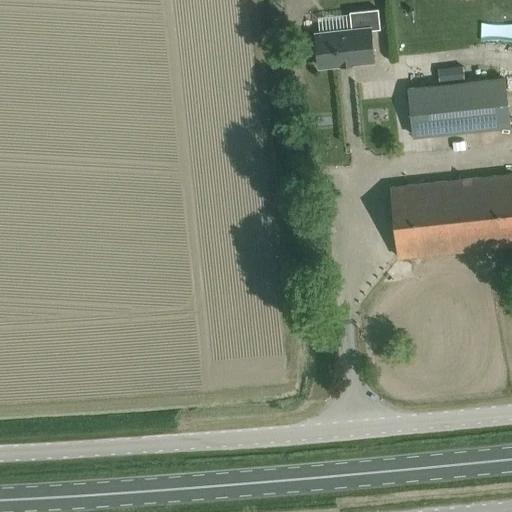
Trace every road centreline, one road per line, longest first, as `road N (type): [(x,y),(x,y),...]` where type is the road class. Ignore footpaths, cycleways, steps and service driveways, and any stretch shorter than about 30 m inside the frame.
road 1 (primary): [(0,501),(511,458)]
road 2 (unclassified): [(0,455),(511,414)]
